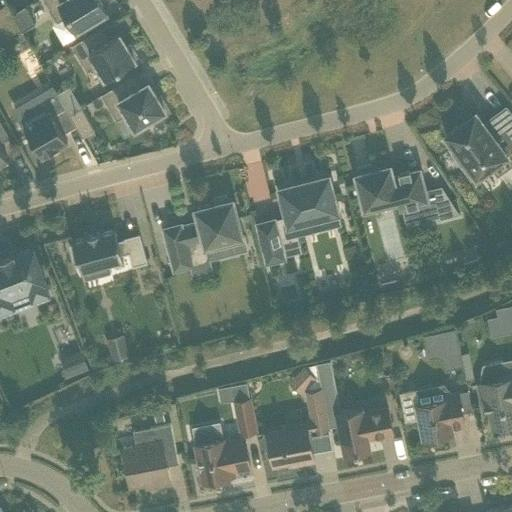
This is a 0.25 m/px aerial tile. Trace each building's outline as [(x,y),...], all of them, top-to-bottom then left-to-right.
[(106,10),(99,0),(44,0),(57,21),(68,15),(76,28),(106,10)] [(24,8),(12,15),(21,31),(34,24),(24,8)] [(109,38),(102,27),(72,44),(87,70),(95,66),(103,79),(135,60),(134,57),(137,55),(130,44),(127,46),(119,32),(109,38)] [(161,95),(158,97),(148,81),(138,88),(131,76),(102,94),(117,119),(127,113),(135,127),(160,112),(162,115),(170,110),(161,95)] [(52,114),(65,107),(53,87),(14,108),(24,125),(42,156),(46,154),(47,156),(58,150),(57,147),(68,141),(52,114)] [(95,129),(81,106),(69,113),(82,136),(95,129)] [(476,112),(446,134),(456,148),(451,152),(461,165),(466,162),(477,176),(490,166),(497,176),(511,164),(511,161),(506,154),(511,149),(511,114),(508,108),(495,117),(496,118),(486,126),(476,112)] [(0,160),(7,157),(0,145),(0,141),(10,136),(0,118),(0,160)] [(391,163),(385,165),(385,167),(378,169),(378,166),(372,168),(371,164),(357,167),(358,171),(355,172),(364,208),(398,199),(401,208),(432,200),(437,219),(460,213),(441,185),(426,189),(420,168),(394,175),(391,163)] [(302,251),(294,221),(339,210),(329,173),(279,185),(286,216),(275,219),(275,218),(257,223),(267,261),(285,257),(284,255),(302,251)] [(181,223),(163,227),(174,269),(190,265),(193,276),(214,271),(207,245),(243,236),(233,197),(228,199),(226,194),(213,198),(214,202),(195,207),(198,221),(182,226),(181,223)] [(88,236),(72,240),(73,243),(70,244),(74,259),(77,258),(80,269),(83,268),(86,278),(111,271),(108,262),(123,257),(122,253),(129,251),(133,265),(147,261),(139,234),(126,238),(126,239),(119,241),(115,228),(100,232),(99,231),(88,234),(88,236)] [(0,309),(13,304),(10,295),(30,287),(33,296),(48,290),(45,281),(46,281),(33,247),(15,254),(14,252),(0,257),(0,309)] [(511,304),(501,306),(505,330),(511,329),(511,304)] [(439,332),(442,353),(459,350),(455,329),(439,332)] [(123,334),(108,338),(114,358),(129,354),(123,334)] [(82,348),(60,356),(67,376),(89,368),(82,348)] [(511,371),(504,373),(501,359),(483,363),(480,378),(477,378),(484,411),(489,410),(492,425),(511,421),(511,371)] [(334,386),(330,363),(317,365),(321,387),(321,388),(334,386)] [(316,378),(304,366),(289,381),(302,393),(316,378)] [(241,433),(256,430),(247,382),(232,385),(241,433)] [(329,426),(321,388),(321,387),(306,390),(312,419),(286,424),(286,428),(267,431),(273,464),(298,459),(299,463),(314,460),(309,431),(314,430),(314,431),(329,428),(329,426)] [(465,425),(458,392),(444,395),(445,398),(424,402),(421,387),(400,391),(405,422),(419,419),(423,438),(453,432),(452,427),(465,425)] [(362,407),(336,412),(344,454),(370,449),(368,437),(393,432),(388,406),(363,411),(362,407)] [(130,486),(145,483),(146,487),(170,483),(167,465),(179,462),(171,423),(133,430),(136,444),(123,447),(123,451),(121,453),(123,462),(126,463),(130,486)] [(224,476),(223,472),(251,467),(245,438),(228,441),(227,437),(196,443),(203,481),(225,477),(224,476)]
